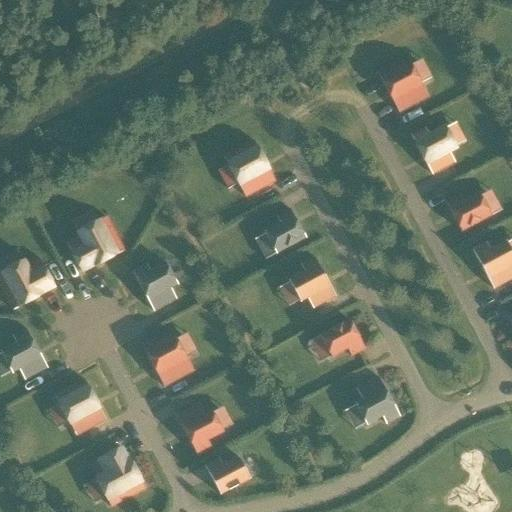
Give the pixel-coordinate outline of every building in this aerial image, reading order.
[(406,56),(377,72),(383,83),(382,84),(390,98),(399,114),(429,98),(421,84),(412,67),(406,56)] [(433,175),(455,163),(450,154),(458,150),(455,145),(456,145),(448,130),(447,130),(445,125),(428,134),(425,128),(411,135),(414,142),(413,142),(415,147),(423,162),(424,162),(427,167),(428,166),(433,175)] [(253,141),(224,157),(227,162),(226,163),(228,168),(236,183),(237,183),(239,188),(240,187),(246,199),(276,183),(270,172),(271,171),(269,166),(261,150),(260,150),(257,146),(256,147),(253,141)] [(462,233),(492,216),(479,194),(464,203),(460,195),(445,203),(462,233)] [(277,255),(306,239),(304,235),(305,235),(297,220),(296,220),(290,209),(276,216),(280,224),(264,232),(266,237),(273,251),(274,250),(277,255)] [(125,251),(107,217),(101,220),(100,218),(75,233),(78,237),(67,243),(71,252),(70,253),(82,274),(120,255),(119,253),(125,251)] [(473,250),(494,290),(511,280),(511,269),(511,268),(511,266),(511,252),(506,241),(490,249),(486,242),(473,250)] [(336,298),(314,257),(301,265),(305,272),(289,280),(301,303),(308,299),(313,309),(336,298)] [(0,274),(0,286),(13,311),(18,308),(24,305),(24,306),(40,298),(39,297),(56,288),(44,266),(43,267),(38,258),(27,264),(25,260),(20,262),(20,261),(4,270),(5,271),(0,273),(0,274)] [(154,312),(177,300),(171,290),(178,286),(176,282),(177,281),(169,267),(168,267),(166,263),(150,271),(146,264),(132,272),(139,283),(138,284),(145,298),(146,297),(154,312)] [(349,319),(320,336),(322,340),(321,341),(329,355),(329,354),(332,359),(348,350),(352,357),(365,350),(359,339),(361,338),(353,323),(352,324),(349,319)] [(25,381),(48,369),(40,354),(41,354),(33,340),(32,340),(26,329),(12,336),(16,343),(1,352),(3,356),(2,356),(9,370),(10,370),(12,374),(20,370),(25,381)] [(165,388),(194,372),(185,356),(187,356),(178,340),(177,341),(171,330),(142,347),(148,358),(155,372),(156,371),(165,388)] [(379,377),(356,390),(362,400),(354,404),(357,408),(356,408),(364,422),(367,426),(383,418),(387,425),(400,417),(394,406),(395,406),(387,391),(379,377)] [(77,437),(106,422),(100,411),(102,410),(99,405),(100,405),(91,389),(90,390),(88,385),(87,386),(84,380),(54,396),(59,406),(58,407),(67,423),(68,422),(77,437)] [(199,404),(176,416),(184,431),(191,445),(192,445),(198,457),(212,449),(208,442),(223,434),(221,430),(222,429),(214,414),(212,411),(205,415),(199,404)] [(112,508),(145,490),(142,484),(143,484),(140,478),(142,478),(133,462),(133,463),(130,458),(129,458),(122,446),(96,461),(97,462),(88,467),(96,482),(95,483),(104,499),(105,498),(108,503),(109,503),(112,508)] [(221,495),(251,480),(238,457),(222,465),(219,458),(205,465),(221,495)]
